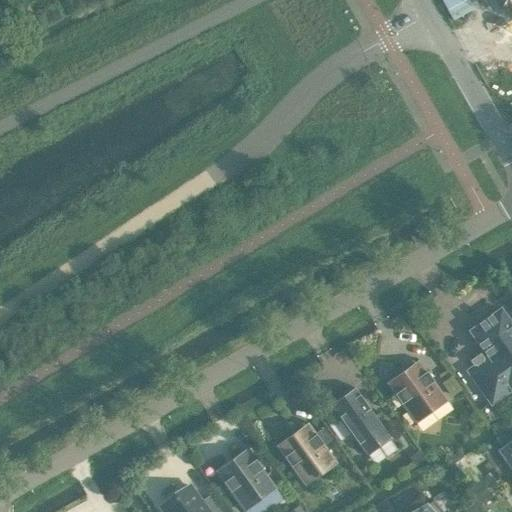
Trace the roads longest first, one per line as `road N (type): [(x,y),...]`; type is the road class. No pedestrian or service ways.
road 1 (residential): [(0,493),(511,206)]
road 2 (residential): [(209,179),(347,59),(431,15)]
road 3 (track): [(0,315),(209,179)]
road 4 (unclassified): [(431,15),(511,161)]
